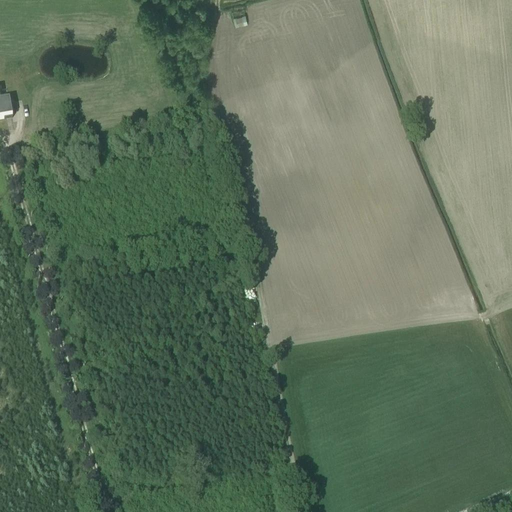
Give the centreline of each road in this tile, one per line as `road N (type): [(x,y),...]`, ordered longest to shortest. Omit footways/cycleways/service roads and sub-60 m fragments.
road 1 (track): [(19,187),(211,148),(157,0)]
road 2 (unclassified): [(109,511),(19,187)]
